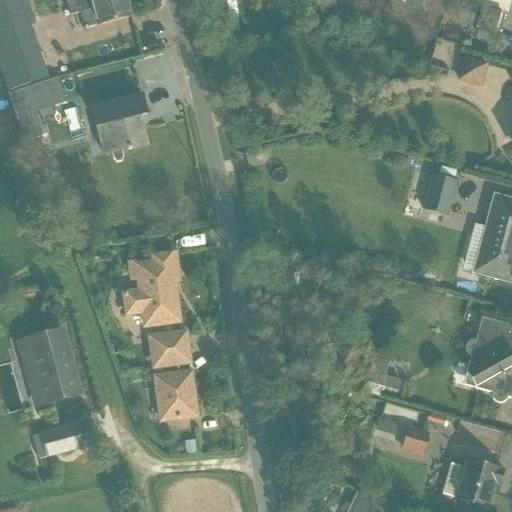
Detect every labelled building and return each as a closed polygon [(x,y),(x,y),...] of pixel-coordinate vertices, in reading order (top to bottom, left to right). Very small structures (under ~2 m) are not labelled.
[(40,82),(52,77),(26,0),(0,0),(0,72),(6,91),(40,82)] [(53,22),(66,19),(60,0),(39,0),(34,1),(39,21),(52,17),(53,22)] [(84,31),(130,19),(125,0),(73,0),(65,2),(69,17),(79,15),(84,31)] [(493,48),(498,34),(477,26),(472,39),(493,48)] [(456,83),(481,90),(488,66),(463,58),(456,83)] [(46,99),(40,82),(6,91),(13,110),(46,99)] [(146,117),(141,98),(90,110),(101,158),(146,147),(139,118),(146,117)] [(428,175),(421,211),(448,216),(455,180),(428,175)] [(472,272),(471,276),(511,287),(511,286),(511,201),(493,196),(484,228),(474,226),(463,270),(472,272)] [(416,212),(415,219),(439,223),(440,215),(416,212)] [(141,329),(179,324),(175,294),(174,293),(173,292),(172,292),(171,292),(170,284),(174,283),(175,282),(177,281),(177,278),(174,256),(149,259),(149,263),(136,265),(136,263),(126,264),(128,284),(135,283),(136,291),(120,294),(123,320),(139,317),(141,329)] [(509,393),(511,393),(511,352),(509,352),(511,338),(511,328),(481,321),(475,343),(472,343),(469,344),(466,346),(465,348),(465,351),(466,354),(467,356),(471,358),(462,387),(491,395),(491,399),(492,402),(496,405),(499,405),(502,404),(505,402),(509,393)] [(33,412),(81,399),(65,330),(14,343),(33,412)] [(145,340),(148,356),(186,351),(185,336),(145,340)] [(373,355),(363,393),(379,398),(381,389),(398,393),(400,382),(385,378),(390,359),(373,355)] [(157,424),(195,419),(190,375),(151,380),(157,424)] [(374,432),(394,437),(398,425),(378,420),(374,432)] [(38,435),(46,460),(93,447),(85,423),(38,435)] [(428,436),(407,430),(401,452),(421,458),(422,455),(423,456),(428,436)] [(338,475),(360,482),(364,468),(342,462),(338,475)] [(441,497),(488,510),(494,486),(499,487),(502,473),(464,462),(462,469),(450,466),(441,497)] [(394,511),(356,493),(347,511),(394,511)]
